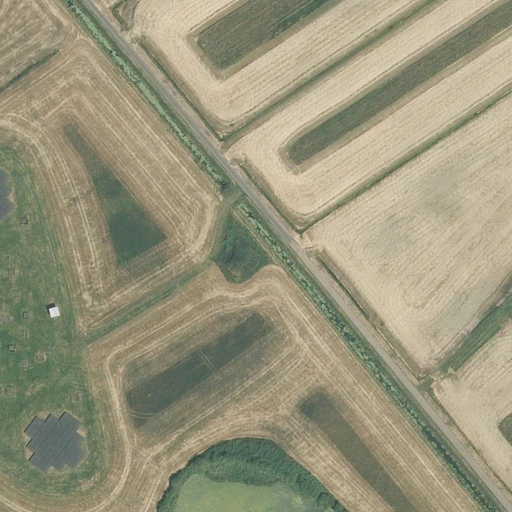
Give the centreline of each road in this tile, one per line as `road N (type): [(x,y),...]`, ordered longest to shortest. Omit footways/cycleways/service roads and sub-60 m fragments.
road 1 (unclassified): [(511,511),(86,0)]
road 2 (track): [(243,187),(224,205),(210,264),(73,347),(28,200),(0,160)]
road 3 (track): [(414,394),(511,300)]
road 4 (track): [(0,460),(54,488),(83,474),(90,433)]
